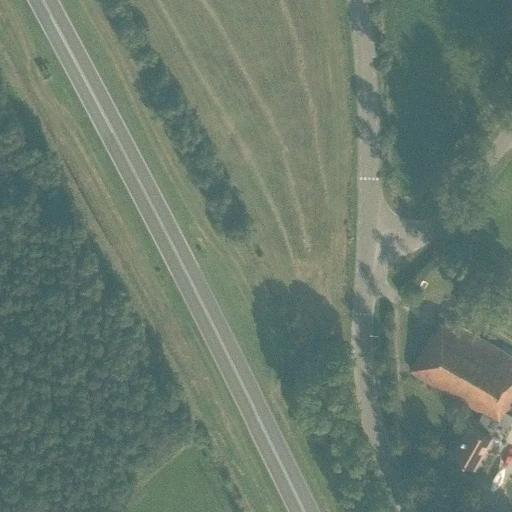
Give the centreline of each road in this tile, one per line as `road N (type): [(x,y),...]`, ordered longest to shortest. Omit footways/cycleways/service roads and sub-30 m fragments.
road 1 (trunk): [(303,511),(145,193),(36,0)]
road 2 (tertiary): [(374,289),(359,0)]
road 3 (tertiary): [(411,511),(377,408),(374,289)]
road 4 (unclassified): [(374,289),(454,209),(511,133)]
